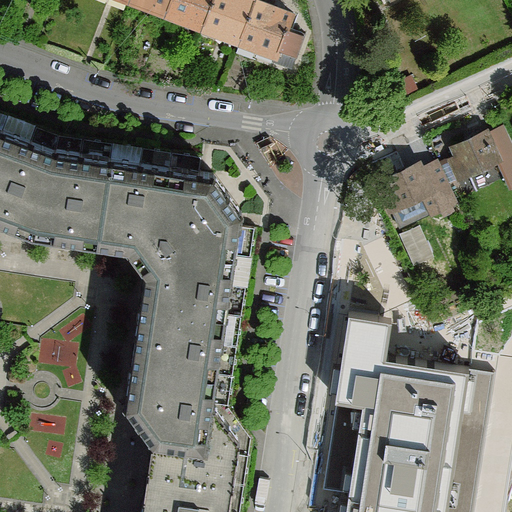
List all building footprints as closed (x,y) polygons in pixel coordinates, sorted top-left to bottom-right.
[(172,0),(146,0),(169,9),(172,0)] [(213,0),(172,0),(169,9),(206,22),(213,0)] [(254,0),(213,0),(206,22),(243,37),(250,13),(254,0)] [(294,12),(259,0),(254,0),(250,13),(287,26),(278,49),(297,56),(305,34),(288,28),(294,12)] [(250,13),(243,37),(278,49),(287,26),(250,13)] [(0,220),(35,233),(56,149),(4,129),(0,138),(0,220)] [(500,159),(487,131),(455,146),(468,174),(500,159)] [(99,243),(112,157),(56,149),(35,233),(99,243)] [(128,248),(138,259),(164,240),(160,235),(171,166),(112,157),(99,243),(128,248)] [(434,158),(420,165),(431,190),(425,194),(434,212),(458,200),(449,181),(445,182),(434,158)] [(420,165),(418,163),(387,178),(392,188),(400,206),(425,194),(431,190),(420,165)] [(167,245),(236,254),(243,211),(214,172),(171,166),(160,235),(164,240),(167,245)] [(400,206),(392,188),(385,191),(393,209),(400,206)] [(401,235),(415,267),(436,258),(422,226),(401,235)] [(167,245),(164,240),(138,259),(146,271),(141,300),(227,313),(236,254),(167,245)] [(227,313),(141,300),(133,360),(218,373),(227,313)] [(389,311),(346,304),(317,486),(345,490),(341,511),(472,511),(494,372),(382,354),(389,311)] [(218,373),(133,360),(126,402),(153,440),(239,453),(241,439),(214,402),(218,373)] [(230,511),(239,453),(153,440),(142,511),(230,511)]
